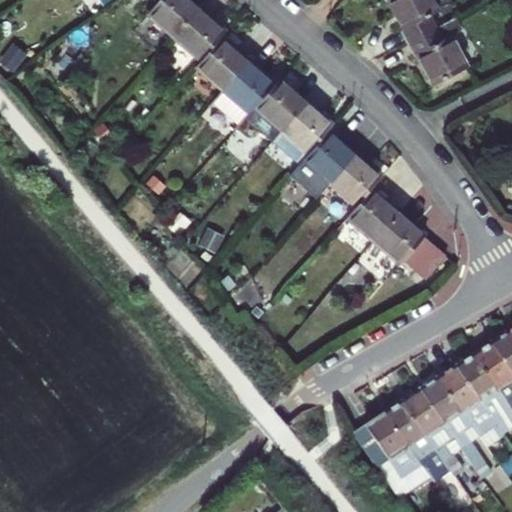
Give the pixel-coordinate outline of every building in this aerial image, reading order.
[(174,39),(198,11),(185,0),(161,0),(148,16),(174,39)] [(401,33),(407,44),(437,28),(430,17),(439,12),(432,0),(388,0),(404,30),(401,33)] [(225,34),(198,11),(174,39),(201,62),(220,39),(225,34)] [(462,31),(455,19),(437,28),(407,44),(414,57),(417,55),(433,86),(468,68),(451,36),(462,31)] [(247,63),(220,39),(201,62),(196,68),(223,91),(247,63)] [(274,86),(247,63),(223,91),(214,102),(241,125),(247,118),(250,114),(274,86)] [(306,104),(279,80),(274,86),(250,114),(247,118),(273,142),(282,132),(306,104)] [(333,126),(306,104),(282,132),(308,154),(328,132),(333,126)] [(355,156),(328,132),(308,154),(303,161),(330,185),(355,156)] [(382,179),(355,156),(330,185),(357,207),(373,189),(382,179)] [(399,213),(373,189),(357,207),(349,217),(375,241),(399,213)] [(426,236),(399,213),(375,241),(402,264),(426,236)] [(426,236),(406,260),(427,277),(447,254),(426,236)] [(511,331),(510,329),(493,340),(511,368),(511,331)] [(511,368),(493,340),(474,353),(511,409),(511,368)] [(511,418),(511,409),(474,353),(456,364),(496,422),(499,427),(511,418)] [(496,422),(456,364),(439,375),(477,432),(478,434),(496,422)] [(477,432),(439,375),(421,387),(463,448),(484,479),(493,472),(470,437),(477,432)] [(463,448),(421,387),(404,398),(427,435),(454,474),(462,468),(454,455),(463,448)] [(427,435),(404,398),(384,411),(411,452),(420,464),(451,509),(462,501),(447,479),(454,474),(427,435)] [(354,431),(391,484),(420,464),(411,452),(384,411),(354,431)] [(508,456),(511,453),(511,444),(506,436),(498,442),(508,456)]
